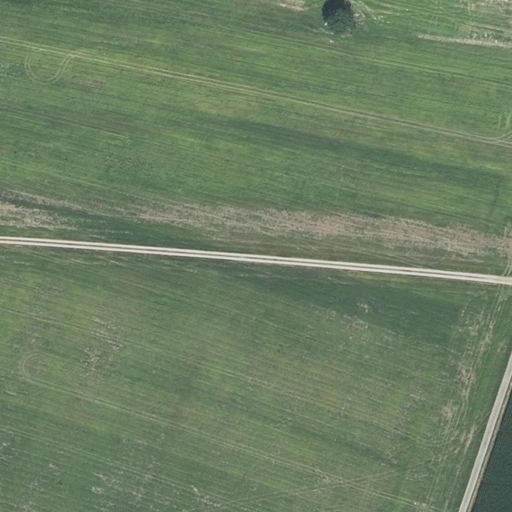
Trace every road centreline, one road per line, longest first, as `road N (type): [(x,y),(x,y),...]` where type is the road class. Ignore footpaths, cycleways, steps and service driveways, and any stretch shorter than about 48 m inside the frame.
road 1 (track): [(511,283),(0,241)]
road 2 (track): [(461,511),(511,360)]
